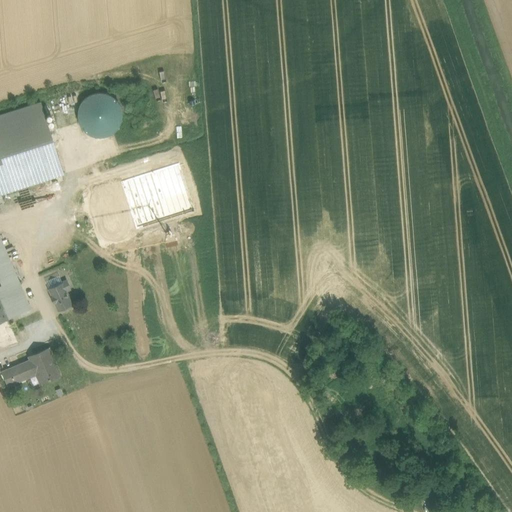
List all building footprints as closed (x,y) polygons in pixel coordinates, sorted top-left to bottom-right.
[(80,126),(85,132),(91,136),(99,138),(107,137),(114,133),(119,128),(122,120),(123,112),(120,105),(116,99),(109,94),(101,93),(93,94),(86,97),(81,103),(78,110),(78,118),(80,126)] [(41,102),(0,114),(0,195),(64,175),(41,102)] [(30,313),(0,245),(0,352),(18,344),(8,322),(30,313)] [(59,284),(45,289),(55,315),(69,309),(59,284)] [(29,359),(1,371),(8,387),(36,375),(40,385),(62,375),(50,347),(28,357),(29,359)]
